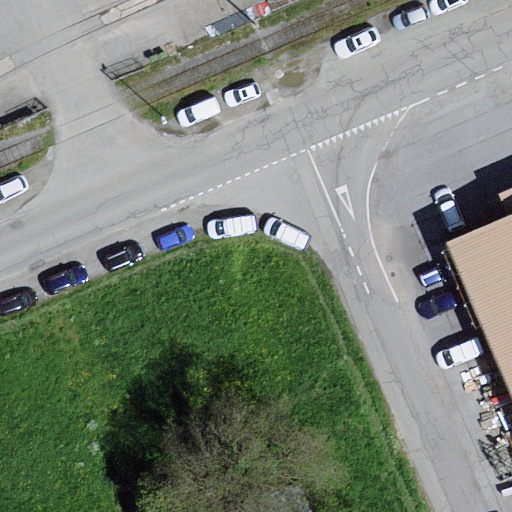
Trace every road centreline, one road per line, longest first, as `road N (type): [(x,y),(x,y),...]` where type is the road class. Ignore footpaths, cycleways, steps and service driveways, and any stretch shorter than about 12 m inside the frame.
road 1 (unclassified): [(296,113),(462,511)]
road 2 (unclassified): [(0,241),(296,113)]
road 3 (unclassified): [(296,113),(511,25)]
